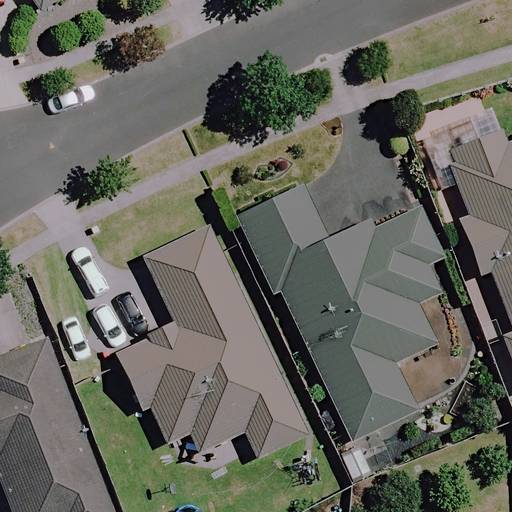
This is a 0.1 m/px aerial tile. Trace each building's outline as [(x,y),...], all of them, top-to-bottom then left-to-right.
[(65,0),(32,0),(44,16),(65,0)] [(454,294),(372,122),(296,158),(305,176),(235,209),(278,298),(283,295),(354,445),(416,415),(394,367),(436,347),(418,311),(454,294)] [(511,135),(447,156),(484,279),(494,276),(511,336),(511,135)] [(308,438),(214,234),(147,265),(177,329),(118,357),(144,414),(152,410),(169,447),(192,436),(201,456),(246,435),(258,461),(308,438)] [(110,511),(49,347),(0,365),(0,477),(12,511),(110,511)]
